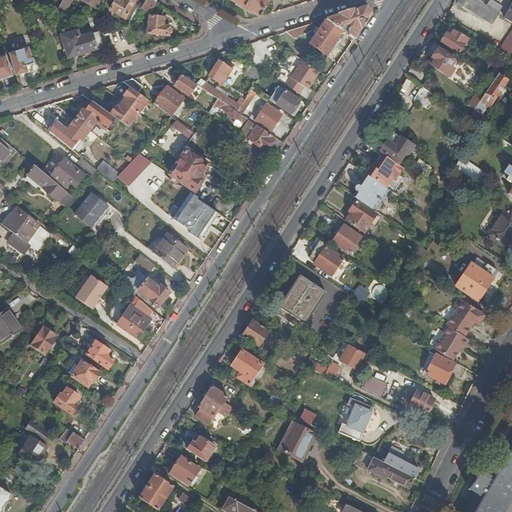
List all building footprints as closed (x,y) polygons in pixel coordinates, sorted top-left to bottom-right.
[(63,0),(57,10),(67,13),(72,3),(73,0),(63,0)] [(132,24),(144,4),(136,0),(116,0),(110,10),(132,24)] [(149,14),(157,2),(153,0),(146,0),(144,4),(132,24),(132,27),(134,31),(139,30),(138,24),(144,15),(146,12),(149,14)] [(234,0),(258,14),(266,0),(234,0)] [(459,0),(458,1),(492,23),(503,6),(492,0),(491,0),(488,5),(484,3),(485,0),(459,0)] [(72,3),(67,13),(73,14),(77,7),(72,3)] [(343,31),(346,27),(349,29),(348,31),(349,35),(355,39),(372,13),(367,7),(326,19),(309,44),(327,56),(337,41),(343,32),(343,31)] [(91,31),(97,30),(94,19),(87,18),(91,31)] [(168,37),(169,27),(162,26),(163,19),(150,18),(147,35),(168,37)] [(286,32),(293,39),(318,26),(312,24),(286,32)] [(128,45),(138,42),(134,31),(132,27),(122,27),(128,45)] [(511,28),(498,49),(511,57),(511,55),(511,28)] [(450,36),(448,35),(442,43),(459,54),(469,39),(455,29),(450,36)] [(102,48),(97,31),(80,37),(78,31),(62,36),(68,58),(102,48)] [(9,54),(16,75),(28,72),(26,66),(32,64),(34,62),(32,59),(31,58),(27,48),(9,54)] [(454,59),(438,49),(429,64),(450,77),(454,70),(449,66),(454,59)] [(0,57),(0,80),(11,76),(5,56),(0,57)] [(218,61),(231,70),(233,66),(220,58),(218,61)] [(320,71),(303,60),(285,86),(299,94),(305,87),(308,89),(320,71)] [(490,76),(496,80),(506,64),(500,60),(490,76)] [(221,84),(231,70),(218,61),(208,76),(221,84)] [(262,72),(250,64),(244,73),(256,81),(262,72)] [(511,67),(506,64),(495,81),(483,100),(476,111),(471,119),(474,121),(479,113),(483,115),(489,107),(491,108),(509,80),(507,78),(511,70),(511,67)] [(197,85),(182,75),(174,86),(189,96),(197,85)] [(133,79),(122,82),(130,88),(138,93),(143,87),(133,79)] [(436,94),(440,88),(427,79),(423,85),(436,94)] [(202,88),(218,99),(237,112),(240,106),(205,83),(202,88)] [(427,108),(435,95),(422,86),(414,99),(427,108)] [(154,105),(171,117),(183,99),(167,87),(154,105)] [(276,105),(290,114),(300,101),(285,91),(278,87),(269,100),(276,105)] [(126,98),(123,103),(139,114),(148,101),(138,93),(130,88),(124,96),(126,98)] [(237,112),(241,115),(256,93),(251,90),(240,106),(237,112)] [(476,111),(483,100),(476,95),(469,106),(476,111)] [(218,99),(215,104),(246,125),(244,127),(252,132),(248,139),(266,151),(275,138),(241,115),(237,112),(218,99)] [(80,113),(75,119),(77,121),(83,126),(90,131),(94,135),(104,142),(120,121),(110,114),(108,112),(102,108),(93,101),(88,108),(82,103),(78,104),(75,107),(76,111),(80,113)] [(110,114),(120,121),(128,127),(139,114),(123,103),(119,107),(117,106),(110,114)] [(281,114),(266,104),(255,121),(270,131),(281,114)] [(77,121),(75,119),(67,130),(82,141),(90,131),(83,126),(77,121)] [(413,146),(393,133),(381,151),(398,162),(405,152),(408,154),(413,146)] [(134,140),(144,148),(149,143),(138,134),(134,140)] [(0,171),(16,152),(0,138),(0,171)] [(209,164),(187,150),(170,175),(195,192),(202,181),(199,178),(209,164)] [(371,166),(365,175),(366,176),(387,190),(391,193),(393,194),(403,178),(398,175),(402,169),(382,155),(374,168),(371,166)] [(99,172),(81,157),(73,167),(79,171),(91,181),(99,172)] [(461,157),(454,167),(457,169),(472,179),(475,181),(480,184),(482,186),(489,175),(461,157)] [(79,171),(73,167),(65,159),(51,175),(66,188),(70,183),(75,186),(79,182),(74,178),(79,171)] [(100,172),(99,172),(112,182),(118,174),(103,161),(97,169),(100,172)] [(73,199),(32,165),(23,178),(39,191),(42,187),(66,207),(73,199)] [(472,179),(457,169),(451,178),(462,186),(463,184),(467,187),(472,179)] [(365,175),(363,174),(356,185),(360,185),(366,176),(365,175)] [(356,193),(353,197),(372,210),(377,203),(378,201),(380,202),(387,190),(366,176),(360,185),(356,185),(354,188),(356,193)] [(474,192),(480,184),(475,181),(472,179),(467,187),(474,192)] [(382,207),(391,193),(387,190),(380,202),(378,201),(377,203),(380,205),(382,207)] [(106,207),(90,194),(73,215),(90,228),(106,207)] [(352,210),(345,221),(362,233),(374,214),(355,202),(351,209),(352,210)] [(17,208),(3,226),(18,237),(34,249),(37,251),(49,235),(17,208)] [(511,235),(511,213),(506,209),(489,235),(505,246),(511,235)] [(457,231),(444,222),(441,226),(435,235),(448,244),(457,231)] [(361,237),(343,225),(332,241),(350,254),(361,237)] [(152,253),(171,269),(186,250),(167,235),(152,253)] [(34,249),(18,237),(12,244),(28,256),(34,249)] [(327,245),(316,238),(310,246),(310,249),(310,251),(312,253),(309,258),(315,262),(314,264),(331,276),(343,259),(325,247),(327,245)] [(408,263),(413,266),(425,250),(419,246),(408,263)] [(171,269),(174,271),(189,252),(186,250),(171,269)] [(475,260),(472,264),(482,271),(485,266),(475,260)] [(482,271),(472,264),(471,264),(455,286),(478,301),(493,278),(492,277),(496,271),(486,265),(485,266),(482,271)] [(397,290),(407,276),(398,270),(389,285),(397,290)] [(127,276),(124,280),(158,308),(169,294),(160,286),(159,288),(139,272),(134,278),(130,279),(127,276)] [(108,288),(91,276),(76,298),(92,310),(108,288)] [(324,293),(299,277),(277,310),(274,308),(271,313),(297,330),(301,325),(303,326),(324,293)] [(355,292),(351,298),(362,304),(366,299),(355,292)] [(478,325),(485,315),(458,298),(453,306),(457,309),(446,325),(448,326),(465,338),(475,323),(478,325)] [(151,310),(138,300),(132,308),(129,306),(129,307),(126,307),(122,313),(122,317),(117,325),(136,338),(149,319),(146,318),(151,310)] [(6,310),(0,314),(0,341),(2,344),(21,331),(6,310)] [(398,318),(394,325),(399,327),(403,321),(398,318)] [(269,332),(252,321),(242,336),(259,347),(269,332)] [(53,333),(43,326),(30,345),(45,355),(57,337),(53,334),(53,333)] [(437,351),(452,360),(455,356),(458,351),(460,353),(469,340),(465,338),(448,326),(432,348),(437,351)] [(110,350),(96,341),(86,355),(108,369),(109,367),(110,368),(113,363),(112,362),(114,360),(107,355),(110,350)] [(356,368),(364,353),(348,343),(339,359),(356,368)] [(264,365),(242,351),(232,366),(244,374),(241,380),(250,386),(264,365)] [(420,371),(425,374),(434,356),(429,353),(420,371)] [(461,378),(466,369),(454,362),(452,365),(434,356),(425,374),(444,382),(449,372),(461,378)] [(328,365),(309,357),(305,364),(336,378),(340,368),(330,363),(328,365)] [(100,373),(83,361),(72,376),(87,387),(92,380),(94,381),(100,373)] [(423,394),(427,387),(421,384),(409,407),(426,415),(427,413),(428,414),(432,408),(430,407),(434,400),(423,394)] [(212,387),(205,397),(228,412),(231,407),(225,402),(228,397),(212,387)] [(80,398),(67,389),(63,396),(60,394),(54,403),(72,415),(77,406),(75,405),(80,398)] [(228,412),(205,397),(198,408),(200,409),(196,416),(209,425),(217,413),(224,417),(228,412)] [(362,408),(364,404),(350,398),(347,404),(354,407),(346,425),(342,423),(338,433),(359,441),(371,412),(362,408)] [(305,409),(299,419),(325,433),(331,423),(305,409)] [(209,425),(216,429),(224,417),(217,413),(209,425)] [(32,435),(19,455),(38,467),(43,459),(41,457),(47,448),(42,445),(44,442),(45,443),(50,435),(31,421),(25,430),(32,435)] [(53,433),(60,437),(66,428),(59,423),(53,433)] [(314,434),(293,423),(280,449),(300,459),(307,444),(309,445),(314,434)] [(67,442),(78,449),(85,440),(67,428),(66,428),(60,437),(59,440),(66,444),(67,442)] [(12,450),(19,455),(32,435),(25,430),(12,450)] [(215,446),(197,434),(187,449),(205,461),(215,446)] [(255,450),(252,452),(251,456),(255,459),(260,456),(260,452),(255,450)] [(383,462),(378,459),(360,450),(352,464),(366,471),(367,470),(383,479),(384,476),(408,488),(414,478),(383,462)] [(383,462),(414,478),(418,469),(388,454),(383,462)] [(511,454),(495,483),(489,480),(491,476),(478,470),(475,481),(468,490),(480,497),(482,493),(488,497),(479,511),(499,511),(511,489),(511,454)] [(180,457),(169,474),(188,486),(199,469),(180,457)] [(173,485),(154,474),(139,498),(157,509),(173,485)] [(12,496),(0,488),(0,511),(3,508),(6,510),(8,506),(6,505),(12,496)] [(179,497),(192,505),(196,500),(182,491),(179,497)] [(252,511),(249,510),(252,504),(232,491),(221,508),(226,511),(252,511)]
